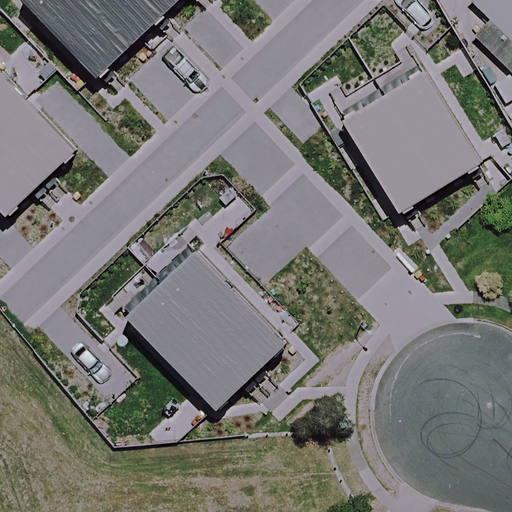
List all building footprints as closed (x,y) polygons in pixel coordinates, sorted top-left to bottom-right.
[(76,1),(74,0),(32,0),(52,22),(76,1)] [(511,0),(473,0),(471,2),(496,28),(480,44),(511,76),(511,0)] [(500,129),(473,87),(447,45),(334,117),(388,200),(493,133),(500,129)] [(91,102),(18,50),(0,74),(0,186),(20,201),(91,102)] [(312,105),(270,57),(243,80),(285,129),(312,105)] [(242,366),(232,292),(241,291),(231,216),(214,219),(135,229),(155,378),(242,366)] [(179,429),(175,389),(112,395),(116,434),(179,429)]
